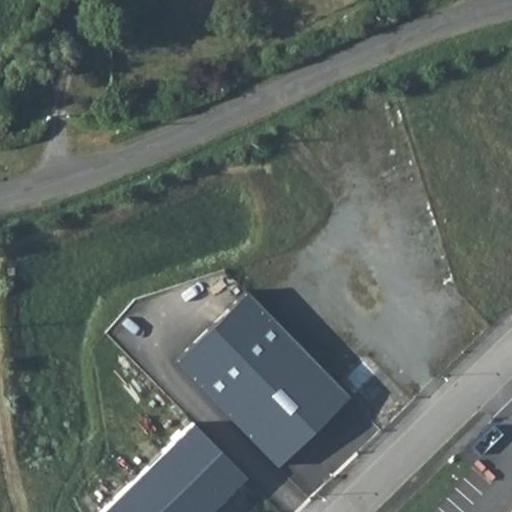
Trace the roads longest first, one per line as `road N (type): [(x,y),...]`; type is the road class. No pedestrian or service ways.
road 1 (tertiary): [(0,195),(171,136),(432,24),(511,1)]
road 2 (unclassified): [(350,511),(511,353)]
